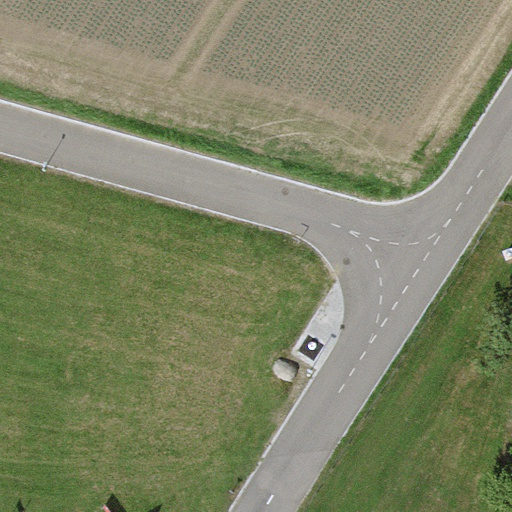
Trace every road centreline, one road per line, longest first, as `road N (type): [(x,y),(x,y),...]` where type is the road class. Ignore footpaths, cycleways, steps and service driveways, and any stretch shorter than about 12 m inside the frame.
road 1 (residential): [(0,129),(324,221),(402,269)]
road 2 (unclassified): [(266,511),(376,340),(402,269)]
road 3 (unclassified): [(402,269),(450,224),(511,127)]
